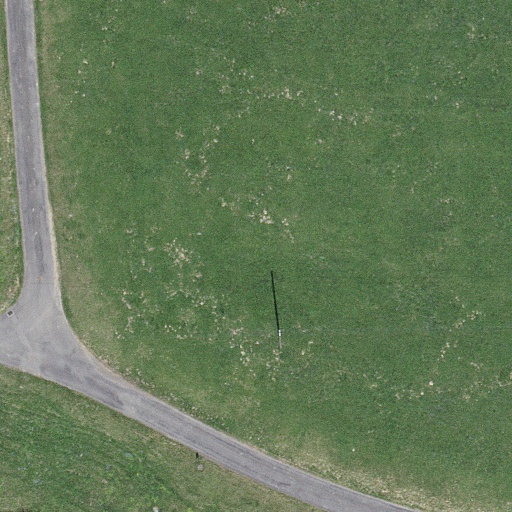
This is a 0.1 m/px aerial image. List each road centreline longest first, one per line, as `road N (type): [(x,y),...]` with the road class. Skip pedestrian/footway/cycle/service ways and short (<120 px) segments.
road 1 (unclassified): [(43,362),(22,0)]
road 2 (unclassified): [(43,362),(306,495),(362,511)]
